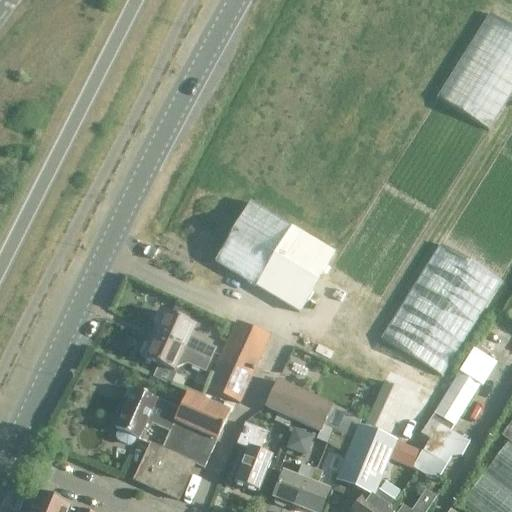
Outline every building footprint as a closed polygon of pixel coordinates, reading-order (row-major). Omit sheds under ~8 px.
[(492,128),(511,92),(511,27),(486,13),(438,98),(492,128)] [(511,155),(511,132),(502,151),(511,155)] [(250,203),(214,263),(299,314),(334,254),(250,203)] [(152,336),(205,359),(208,351),(189,342),(196,327),(163,313),(152,336)] [(221,356),(254,371),(270,338),(236,323),(221,356)] [(205,374),(210,362),(205,359),(152,336),(142,359),(174,374),(180,362),(205,374)] [(239,405),(254,371),(221,356),(205,390),(239,405)] [(453,426),(479,386),(458,372),(432,414),(453,426)] [(333,408),(303,394),(276,382),(264,409),(318,434),(319,434),(323,426),(324,427),(333,408)] [(115,430),(117,431),(115,436),(115,440),(118,443),(126,446),(130,447),(133,444),(135,439),(139,441),(144,431),(147,433),(151,424),(169,432),(161,449),(149,443),(132,481),(178,502),(194,466),(203,470),(216,442),(216,443),(229,413),(186,394),(178,412),(133,390),(115,430)] [(508,442),(460,504),(470,511),(511,511),(511,421),(500,437),(508,442)] [(236,445),(247,450),(234,484),(258,493),(272,458),(259,453),(267,433),(244,424),(236,445)] [(437,483),(441,475),(451,458),(461,457),(469,443),(438,425),(412,469),(437,483)] [(316,440),(322,443),(326,444),(345,456),(351,441),(332,430),(324,427),(323,426),(319,434),(318,434),(316,440)] [(397,443),(358,427),(357,426),(351,441),(345,456),(334,481),(374,497),(377,491),(381,482),(399,490),(415,451),(397,443)] [(287,450),(307,455),(313,434),(292,429),(287,450)] [(272,499),(296,508),(311,469),(301,466),(296,478),(283,472),(272,499)] [(322,474),(311,469),(296,508),(305,511),(320,511),(329,490),(318,486),(322,474)] [(85,511),(80,510),(79,510),(71,507),(29,489),(19,511),(85,511)] [(374,497),(372,501),(363,495),(351,511),(388,511),(395,503),(377,491),(374,497)] [(426,511),(429,508),(436,498),(425,491),(418,501),(411,511),(402,506),(398,511),(426,511)]
